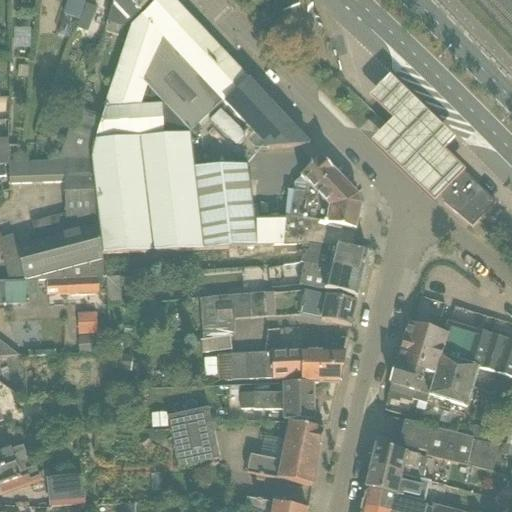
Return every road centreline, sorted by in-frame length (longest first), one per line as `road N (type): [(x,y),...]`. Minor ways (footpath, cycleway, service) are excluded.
road 1 (residential): [(337,511),(407,236),(425,214)]
road 2 (residential): [(425,214),(209,0)]
road 3 (secondary): [(354,0),(511,152)]
road 4 (secondary): [(511,97),(416,0)]
